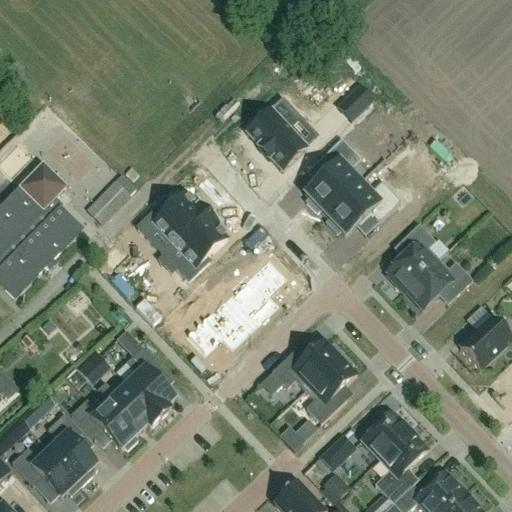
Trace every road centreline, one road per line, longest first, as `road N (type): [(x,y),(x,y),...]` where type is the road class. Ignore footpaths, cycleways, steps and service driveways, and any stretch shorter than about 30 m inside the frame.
road 1 (residential): [(332,295),(95,511)]
road 2 (residential): [(511,481),(332,295)]
road 3 (residential): [(332,295),(213,163)]
